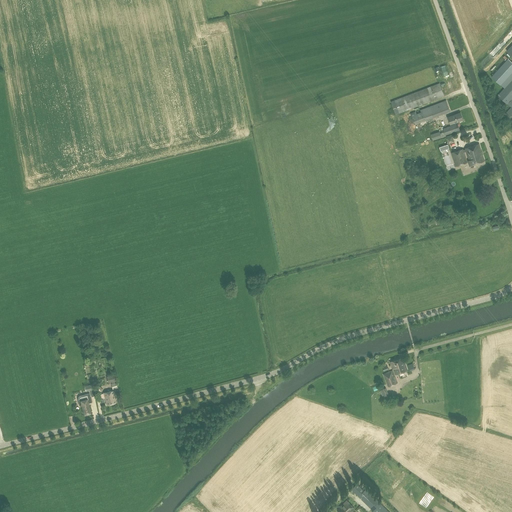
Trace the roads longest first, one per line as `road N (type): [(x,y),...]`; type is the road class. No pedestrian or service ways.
road 1 (tertiary): [(0,446),(272,374),(341,339),(511,287)]
road 2 (unclassified): [(509,210),(435,0)]
